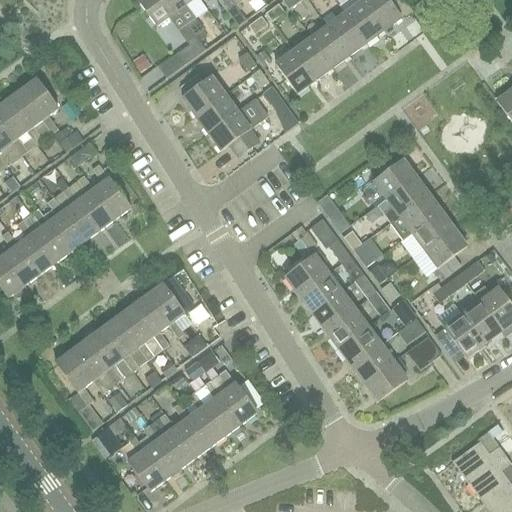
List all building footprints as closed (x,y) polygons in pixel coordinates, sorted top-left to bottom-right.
[(178,13),(168,0),(137,0),(157,28),(178,13)] [(168,0),(178,13),(194,0),(168,0)] [(217,0),(227,13),(236,7),(230,0),(217,0)] [(301,0),(285,0),(283,2),(289,11),(302,1),(301,0)] [(365,0),(362,2),(384,32),(402,19),(389,2),(392,0),(365,0)] [(413,14),(402,0),(392,0),(389,2),(402,19),(405,17),(406,19),(413,14)] [(384,32),(362,2),(345,15),(366,45),(384,32)] [(266,14),(272,23),(285,14),(279,5),(266,14)] [(272,23),(266,14),(249,27),(255,36),(272,23)] [(345,15),(327,28),(349,58),(366,45),(345,15)] [(196,19),(187,25),(206,50),(210,48),(205,40),(210,37),(204,30),(196,19)] [(206,50),(187,25),(178,32),(189,46),(178,54),(186,65),(206,50)] [(327,28),(310,40),(332,70),(349,58),(327,28)] [(310,40),(293,53),(314,83),(332,70),(310,40)] [(256,57),(264,68),(271,63),(263,52),(256,57)] [(256,66),(247,53),(238,59),(248,72),(256,66)] [(314,83),(293,53),(275,66),(296,96),(314,83)] [(142,57),(131,64),(138,75),(149,68),(142,57)] [(269,83),(260,70),(251,77),(260,90),(269,83)] [(225,96),(212,78),(182,100),(195,117),(225,96)] [(36,81),(21,92),(43,123),(66,154),(83,141),(76,132),(72,135),(67,127),(60,133),(49,118),(59,111),(36,81)] [(511,91),(496,103),(511,124),(511,91)] [(43,123),(21,92),(5,103),(28,134),(37,147),(43,142),(34,129),(43,123)] [(237,113),(225,96),(195,117),(207,135),(237,113)] [(237,113),(207,135),(220,152),(228,147),(237,159),(259,143),(250,131),(266,119),(253,101),(237,113)] [(5,103),(0,107),(0,127),(13,145),(12,146),(21,158),(28,153),(19,141),(28,134),(5,103)] [(0,127),(0,159),(6,169),(13,164),(4,152),(12,146),(13,145),(0,127)] [(98,153),(90,143),(70,158),(77,168),(98,153)] [(386,201),(416,179),(403,162),(373,184),(386,201)] [(93,191),(115,222),(131,211),(109,180),(99,166),(93,171),(102,185),(94,191),(93,191)] [(93,191),(94,191),(84,177),(77,181),(87,196),(79,202),(78,202),(100,233),(115,222),(93,191)] [(4,184),(11,194),(19,188),(12,178),(4,184)] [(78,202),(79,202),(62,178),(55,183),(72,207),(64,213),(63,213),(85,244),(100,233),(78,202)] [(416,179),(386,201),(369,214),(372,219),(381,213),(384,216),(392,210),(399,218),(429,196),(416,179)] [(441,213),(429,196),(399,218),(390,225),(402,242),(411,236),(441,213)] [(24,207),(17,197),(9,203),(16,213),(24,207)] [(63,213),(64,213),(53,199),(47,204),(57,218),(48,224),(70,255),(85,244),(63,213)] [(48,224),(38,210),(32,215),(42,229),(33,235),(55,266),(70,255),(48,224)] [(454,230),(441,213),(411,236),(424,252),(417,258),(424,252),(454,230)] [(331,221),(340,234),(349,228),(339,214),(331,221)] [(341,265),(350,258),(323,220),(310,229),(326,250),(328,248),(341,265)] [(55,266),(33,235),(23,221),(17,226),(27,240),(18,246),(40,277),(55,266)] [(467,248),(454,230),(424,252),(437,270),(434,273),(441,283),(462,268),(454,257),(467,248)] [(344,239),(353,251),(353,252),(362,245),(352,232),(344,239)] [(40,277),(18,246),(8,233),(1,237),(11,251),(3,257),(25,288),(40,277)] [(356,256),(366,268),(366,269),(374,262),(365,249),(356,256)] [(25,288),(3,257),(0,253),(0,285),(10,299),(25,288)] [(319,253),(314,256),(286,277),(299,296),(328,274),(322,267),(327,263),(319,253)] [(350,258),(341,265),(354,283),(364,276),(350,258)] [(478,261),(459,275),(466,285),(471,292),(479,286),(474,279),(485,271),(478,261)] [(369,273),(379,286),(388,280),(378,266),(369,273)] [(511,276),(508,271),(492,282),(511,309),(511,276)] [(328,274),(299,296),(312,313),(341,292),(328,274)] [(459,275),(442,288),(449,298),(466,285),(459,275)] [(364,276),(354,283),(367,301),(377,293),(364,276)] [(172,298),(181,292),(182,291),(173,280),(172,278),(171,280),(163,285),(172,298)] [(390,283),(381,290),(391,304),(401,297),(390,283)] [(169,328),(178,341),(185,336),(176,323),(185,316),(163,285),(147,297),(169,328)] [(484,287),(474,295),(481,304),(480,304),(501,332),(511,324),(511,309),(498,291),(491,296),(484,287)] [(449,298),(441,289),(432,296),(439,306),(449,298)] [(341,292),(312,313),(325,331),(354,309),(341,292)] [(377,293),(367,301),(380,318),(390,311),(377,293)] [(169,328),(147,297),(132,308),(154,339),(163,352),(170,347),(160,334),(169,328)] [(480,304),(463,317),(483,345),(501,332),(480,304)] [(132,308),(117,319),(139,350),(138,350),(148,363),(154,358),(145,345),(154,339),(132,308)] [(354,309),(325,331),(338,348),(367,327),(354,309)] [(403,328),(415,319),(409,311),(396,320),(403,328)] [(465,358),(483,345),(462,317),(445,330),(446,332),(436,338),(450,358),(460,351),(465,358)] [(139,350),(117,319),(101,330),(124,361),(132,374),(140,369),(131,356),(138,350),(139,350)] [(418,336),(424,331),(416,319),(409,324),(418,336)] [(367,327),(338,348),(352,366),(380,345),(367,327)] [(101,330),(86,341),(109,372),(118,385),(125,380),(115,367),(124,361),(101,330)] [(184,349),(191,360),(206,348),(199,338),(184,349)] [(428,338),(416,347),(406,354),(420,373),(442,356),(428,338)] [(109,372),(86,341),(71,352),(94,383),(103,396),(111,390),(101,377),(109,372)] [(380,345),(352,366),(365,383),(393,362),(380,345)] [(94,383),(71,352),(55,363),(78,394),(69,401),(78,414),(94,402),(85,390),(94,383)] [(161,371),(165,378),(188,362),(181,352),(170,361),(171,363),(161,371)] [(393,362),(365,383),(378,402),(407,380),(401,373),(407,369),(400,359),(394,363),(393,362)] [(195,365),(185,372),(192,382),(202,375),(195,365)] [(257,415),(225,371),(218,376),(219,377),(211,382),(220,395),(219,396),(241,426),(257,415)] [(145,380),(151,389),(161,381),(155,372),(145,380)] [(181,375),(170,383),(175,391),(187,383),(181,375)] [(219,396),(220,395),(211,382),(204,387),(213,400),(205,407),(204,407),(226,437),(241,426),(219,396)] [(108,402),(117,413),(128,405),(119,393),(108,402)] [(204,407),(205,407),(195,394),(189,399),(198,411),(189,418),(211,448),(226,437),(204,407)] [(189,418),(180,404),(173,409),(183,422),(175,429),(197,459),(211,448),(189,418)] [(135,409),(124,416),(129,423),(140,416),(135,409)] [(175,429),(165,416),(150,427),(159,440),(181,470),(197,459),(175,429)] [(492,439),(503,432),(498,425),(487,433),(492,439)] [(159,440),(150,427),(143,432),(152,445),(144,451),(166,481),(181,470),(159,440)] [(123,448),(109,428),(91,441),(105,461),(120,451),(123,448)] [(135,437),(128,442),(138,456),(128,462),(150,493),(166,481),(144,451),(135,437)] [(467,483),(504,456),(499,449),(488,456),(478,443),(452,463),(467,483)] [(511,466),(504,456),(467,483),(482,503),(508,484),(500,474),(511,466)] [(495,494),(482,503),(488,511),(511,511),(511,489),(508,484),(495,494)]
